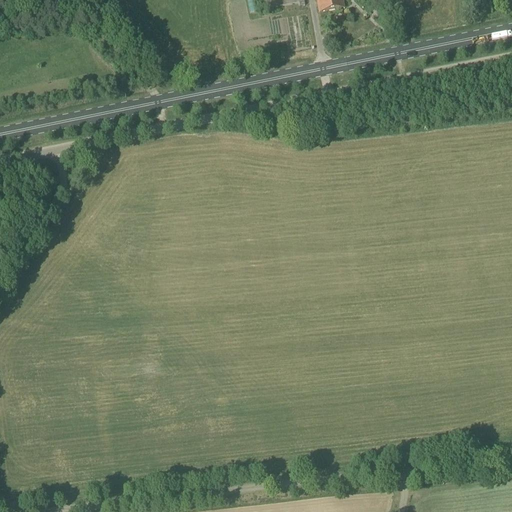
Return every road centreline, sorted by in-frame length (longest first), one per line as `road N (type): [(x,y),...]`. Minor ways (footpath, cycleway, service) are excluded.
road 1 (unclassified): [(0,162),(511,58)]
road 2 (primary): [(0,136),(511,32)]
